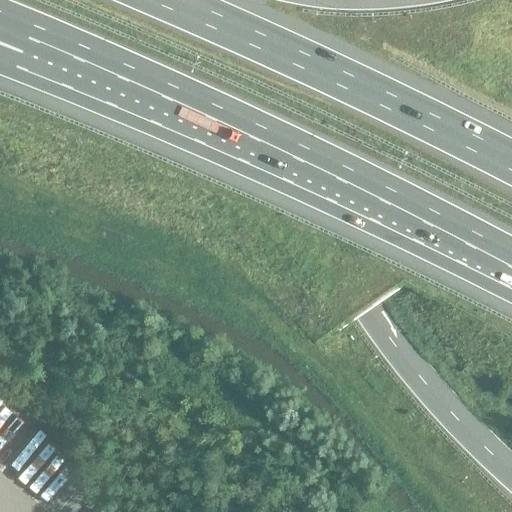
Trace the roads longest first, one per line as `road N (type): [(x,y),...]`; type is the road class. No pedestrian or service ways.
road 1 (motorway): [(231,0),(316,214),(371,317),(473,436),(511,468)]
road 2 (motorway): [(29,31),(249,128),(511,260)]
road 3 (motorway): [(511,153),(185,0)]
